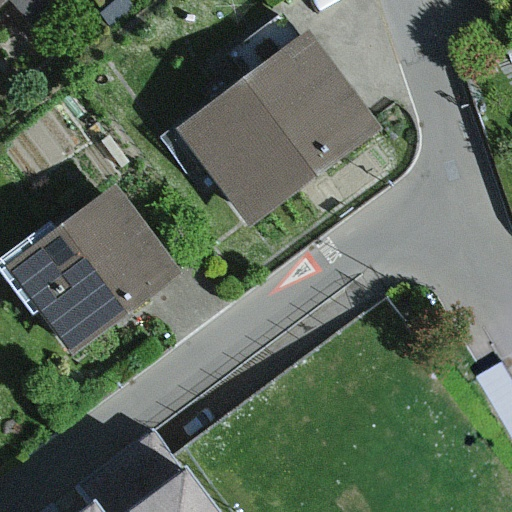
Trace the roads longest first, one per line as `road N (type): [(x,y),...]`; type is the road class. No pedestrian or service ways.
road 1 (residential): [(0,510),(455,170)]
road 2 (residential): [(397,0),(455,170)]
road 3 (residential): [(455,170),(495,280),(511,286)]
